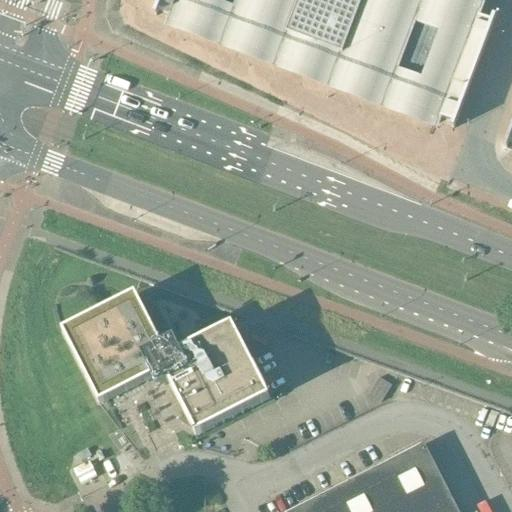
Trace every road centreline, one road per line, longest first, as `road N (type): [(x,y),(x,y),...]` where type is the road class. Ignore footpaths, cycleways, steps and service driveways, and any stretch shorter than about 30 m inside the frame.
road 1 (secondary): [(0,148),(511,342)]
road 2 (secondary): [(511,257),(23,71)]
road 3 (unclassified): [(246,511),(225,471),(184,463),(83,511)]
road 4 (residential): [(511,189),(471,173),(511,68)]
